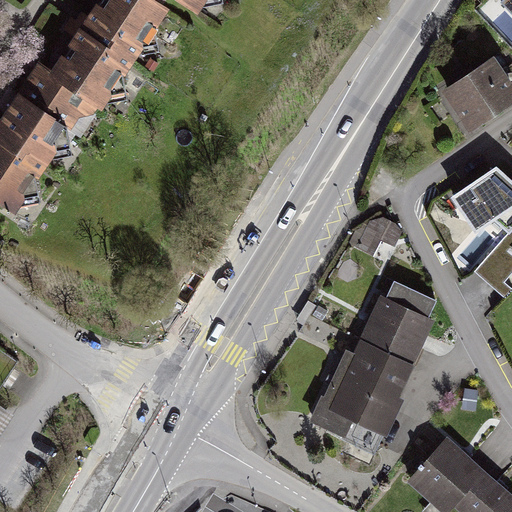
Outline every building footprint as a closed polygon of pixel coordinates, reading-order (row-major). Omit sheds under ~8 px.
[(0,134),(0,204),(13,213),(17,208),(41,203),(36,179),(48,162),(73,157),(68,132),(88,102),(101,111),(107,103),(127,98),(123,79),(138,56),(159,52),(156,31),(167,14),(146,0),(107,0),(87,31),(54,80),(42,72),(18,107),(0,134)] [(178,0),(197,13),(204,3),(220,0),(178,0)] [(511,0),(492,0),(511,21),(511,0)] [(511,76),(494,50),(442,86),(469,127),(511,97),(511,76)] [(511,183),(496,169),(457,199),(475,231),(511,207),(511,183)] [(370,221),(359,246),(374,253),(381,239),(393,244),(398,234),(394,226),(382,219),(370,221)] [(511,229),(476,270),(507,298),(511,292),(511,289),(506,284),(511,276),(511,229)] [(439,306),(387,282),(355,350),(346,346),(310,424),(344,440),(351,423),(385,439),(404,399),(396,395),(439,306)] [(511,511),(511,507),(438,439),(400,480),(434,511),(438,511),(446,504),(454,511),(511,511)]
